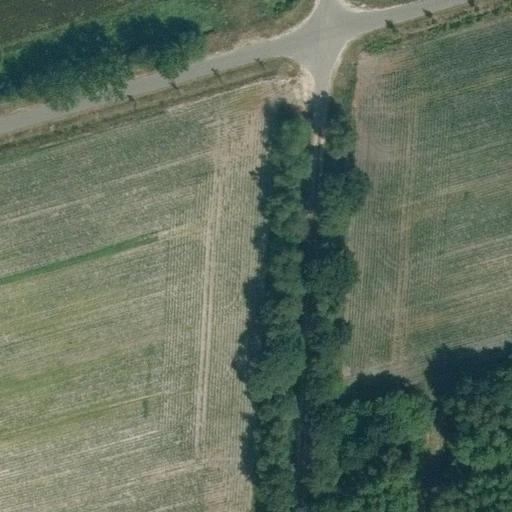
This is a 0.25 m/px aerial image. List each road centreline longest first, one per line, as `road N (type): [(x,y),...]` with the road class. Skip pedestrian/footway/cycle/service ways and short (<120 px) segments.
road 1 (track): [(296,511),(325,0)]
road 2 (track): [(0,124),(324,31)]
